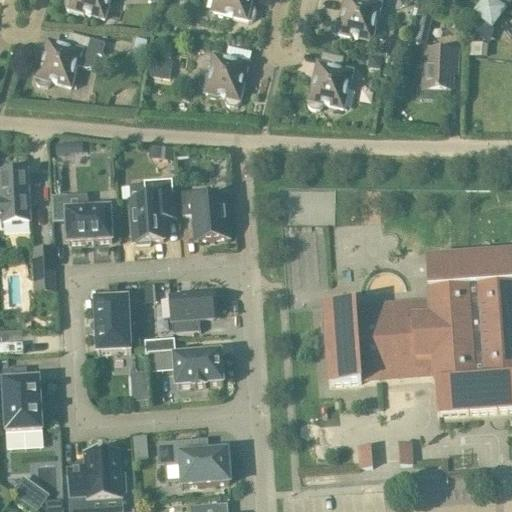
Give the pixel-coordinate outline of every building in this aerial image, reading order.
[(66,12),(67,14),(68,14),(84,19),(84,17),(103,22),(110,1),(112,1),(112,0),(67,0),(66,2),(65,3),(64,4),(64,5),(64,7),(64,8),(64,10),(65,11),(66,12)] [(232,20),(231,22),(248,26),(249,25),(250,25),(251,24),(253,23),(254,22),(255,21),(255,19),(256,18),(256,16),(255,15),(255,13),(254,12),(253,11),(252,10),(251,9),(249,9),(251,0),(216,0),(212,15),(232,20)] [(333,37),(334,38),(335,38),(351,42),(351,40),(371,45),(376,23),(378,23),(382,6),(371,4),(371,0),(347,0),(346,0),(341,23),(338,22),(337,22),(335,23),(334,24),(333,25),(331,27),(331,28),(331,29),(330,31),(330,32),(331,33),(331,34),(332,36),(333,37)] [(492,43),(504,4),(492,0),(482,0),(471,37),(492,43)] [(49,89),(50,88),(50,87),(51,85),(70,91),(76,69),(87,72),(88,72),(91,71),(93,70),(94,68),(97,58),(102,59),(105,47),(91,43),(68,36),(64,50),(48,45),(41,67),(39,67),(34,83),(34,84),(35,86),(35,87),(36,88),(38,90),(39,90),(41,91),(42,91),(44,91),(46,91),(47,90),(48,90),(49,89)] [(450,72),(455,73),(456,56),(425,55),(423,92),(449,93),(450,72)] [(322,111),(322,110),(323,110),(323,108),(342,112),(348,90),(350,91),(354,74),(342,71),(344,61),(322,56),(319,68),(318,68),(312,90),(310,90),(306,106),(307,107),(307,108),(307,109),(308,111),(309,112),(311,113),(313,114),(315,114),(316,114),(317,114),(318,113),(319,113),(320,112),(322,111)] [(205,97),(224,101),(224,103),(224,105),(225,107),(226,108),(227,109),(228,110),(230,111),(231,111),(233,111),(235,111),(237,110),(238,109),(240,108),(240,107),(244,91),(242,90),(247,68),(225,62),(225,60),(212,57),(208,74),(210,75),(205,97)] [(173,63),(152,60),(149,79),(170,82),(173,63)] [(0,222),(1,223),(1,226),(29,225),(27,172),(0,173),(0,222)] [(137,249),(150,248),(150,245),(163,244),(161,215),(174,214),(172,183),(144,185),(146,202),(130,203),(133,246),(137,246),(137,249)] [(191,219),(193,245),(224,242),(221,200),(190,203),(189,195),(177,196),(179,220),(191,219)] [(112,245),(110,212),(108,213),(67,216),(66,200),(51,201),(53,227),(66,226),(68,246),(67,246),(67,248),(112,245)] [(56,251),(32,252),(35,297),(58,295),(56,251)] [(511,258),(426,264),(430,312),(355,317),(354,308),(324,310),(329,389),(360,387),(359,377),(434,372),(438,420),(511,414),(511,258)] [(214,319),(212,293),(170,296),(173,335),(201,332),(200,320),(214,319)] [(131,356),(129,302),(95,304),(97,357),(131,356)] [(173,344),(145,346),(146,358),(174,356),(173,344)] [(220,357),(174,360),(176,391),(193,389),(193,391),(206,390),(206,389),(223,387),(220,357)] [(39,382),(27,383),(26,371),(2,373),(7,437),(43,434),(39,382)] [(148,406),(147,374),(132,374),(133,406),(148,406)] [(135,438),(136,461),(149,461),(148,437),(135,438)] [(201,457),(200,444),(158,447),(160,469),(180,467),(182,490),(230,487),(229,479),(230,479),(229,463),(228,463),(228,455),(201,457)] [(409,447),(397,447),(399,469),(411,468),(409,447)] [(357,450),(359,472),(371,471),(370,449),(357,450)] [(118,453),(84,456),(85,472),(66,473),(68,502),(87,501),(87,505),(122,503),(121,496),(125,496),(124,478),(120,478),(118,453)]
